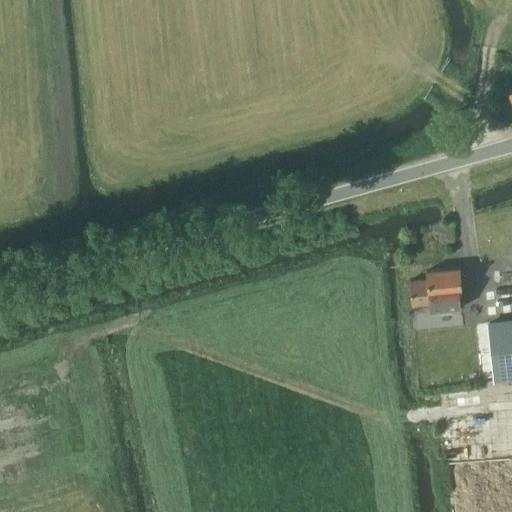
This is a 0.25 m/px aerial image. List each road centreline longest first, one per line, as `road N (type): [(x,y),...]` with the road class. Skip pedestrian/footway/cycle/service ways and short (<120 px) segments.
road 1 (unclassified): [(511,147),(0,293)]
road 2 (track): [(451,164),(475,295)]
